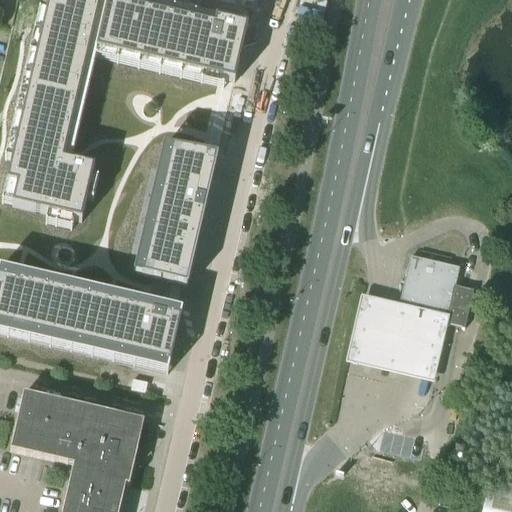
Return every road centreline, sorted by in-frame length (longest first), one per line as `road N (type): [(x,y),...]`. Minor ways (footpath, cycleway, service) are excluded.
road 1 (secondary): [(283,511),(409,0)]
road 2 (residential): [(160,511),(280,0)]
road 3 (secondary): [(371,0),(258,511)]
road 4 (unknown): [(246,141),(62,96),(20,113),(0,145)]
